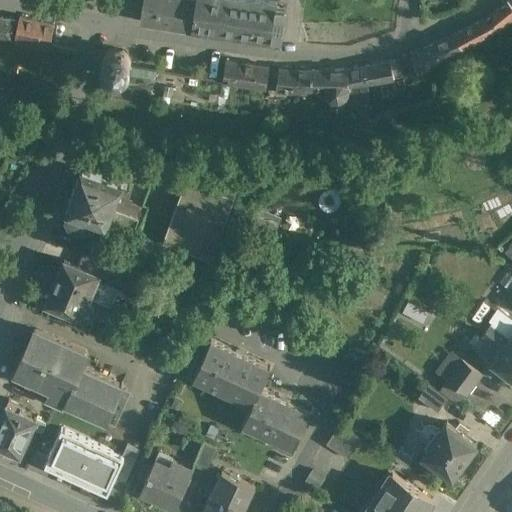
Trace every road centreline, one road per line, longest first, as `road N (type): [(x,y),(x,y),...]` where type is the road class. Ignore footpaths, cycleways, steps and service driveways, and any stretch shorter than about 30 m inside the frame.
road 1 (residential): [(405,39),(280,50),(115,23)]
road 2 (residential): [(65,131),(0,301)]
road 3 (residential): [(273,511),(327,413),(323,375)]
road 4 (residential): [(115,23),(86,70),(65,131)]
